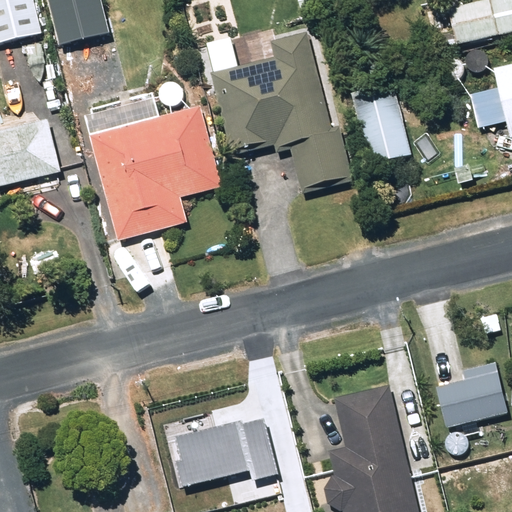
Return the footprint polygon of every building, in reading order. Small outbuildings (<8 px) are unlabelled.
[(0,0),(0,51),(43,42),(34,0),(0,0)] [(53,0),(65,42),(114,29),(106,0),(53,0)] [(511,3),(454,16),(461,51),(511,39),(511,3)] [(216,81),(235,163),(279,152),(281,160),(296,156),(306,201),(358,189),(344,132),(334,134),(312,40),(275,49),(279,66),(216,81)] [(462,57),(458,42),(443,46),(447,61),(462,57)] [(395,84),(351,94),(371,173),(415,162),(395,84)] [(511,91),(479,100),(489,140),(511,134),(511,91)] [(91,123),(122,249),(191,232),(185,204),(226,194),(205,114),(161,125),(156,107),(91,123)] [(0,195),(66,180),(52,126),(0,139),(0,195)] [(220,232),(181,243),(187,262),(226,251),(220,232)] [(509,420),(498,367),(465,375),(468,385),(439,391),(449,434),(509,420)] [(421,511),(394,393),(340,406),(350,454),(333,458),(338,481),(329,497),(331,510),(334,511),(421,511)] [(171,435),(183,486),(245,472),(247,481),(282,473),(269,419),(250,423),(248,416),(171,435)] [(40,464),(49,473),(66,456),(58,447),(40,464)]
